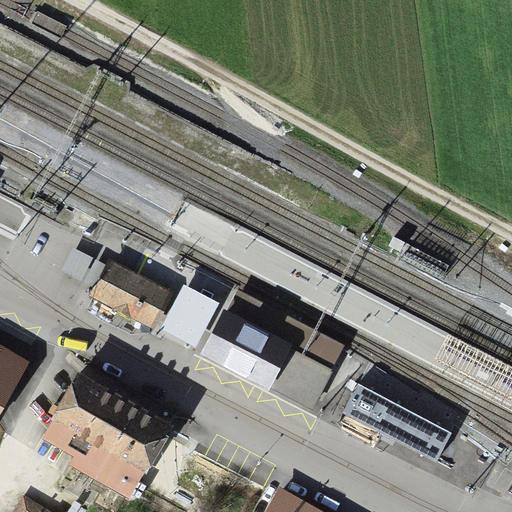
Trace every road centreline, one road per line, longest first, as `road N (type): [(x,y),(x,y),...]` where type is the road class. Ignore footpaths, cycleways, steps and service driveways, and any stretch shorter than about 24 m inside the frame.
road 1 (unclassified): [(73,0),(511,235)]
road 2 (residential): [(404,511),(0,299)]
